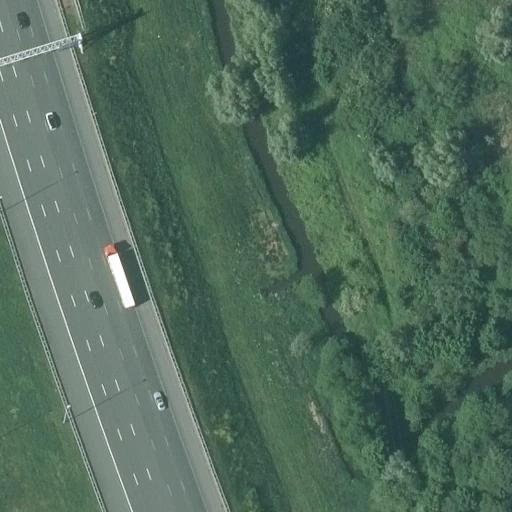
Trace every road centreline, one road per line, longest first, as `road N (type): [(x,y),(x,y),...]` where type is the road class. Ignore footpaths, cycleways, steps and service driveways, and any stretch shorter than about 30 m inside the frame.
road 1 (motorway): [(169,511),(1,0)]
road 2 (track): [(399,339),(271,0)]
